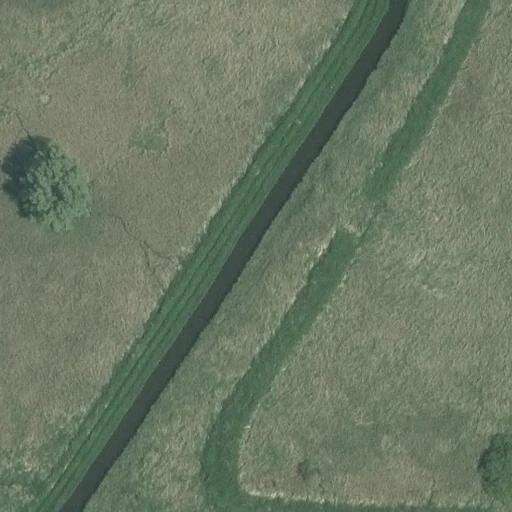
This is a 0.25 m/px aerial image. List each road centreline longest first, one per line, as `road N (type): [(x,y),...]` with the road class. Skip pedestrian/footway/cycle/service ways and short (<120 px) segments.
road 1 (track): [(301,511),(229,498),(214,484),(212,459),(350,235),(479,0)]
road 2 (track): [(43,511),(358,33),(372,0)]
